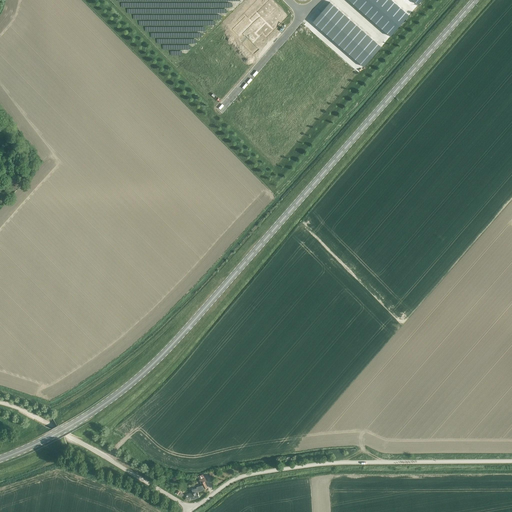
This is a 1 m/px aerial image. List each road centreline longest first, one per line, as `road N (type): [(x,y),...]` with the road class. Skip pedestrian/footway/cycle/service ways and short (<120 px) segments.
road 1 (secondary): [(475,0),(151,368),(101,408),(0,459)]
road 2 (unclassified): [(189,511),(243,475),(301,466),(511,461)]
road 3 (unclassified): [(189,511),(0,402)]
